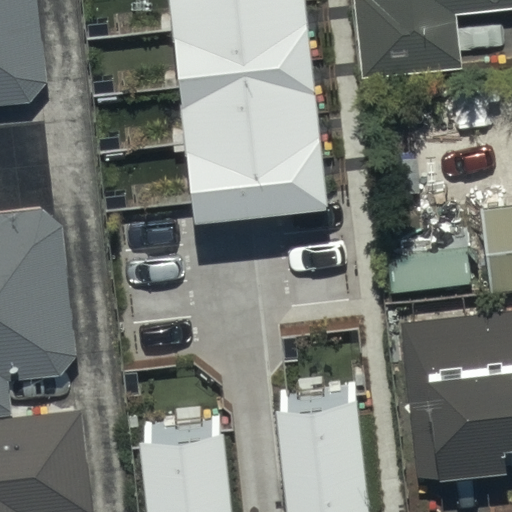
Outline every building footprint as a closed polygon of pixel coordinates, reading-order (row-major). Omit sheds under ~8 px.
[(0,0),(0,78),(42,73),(31,0),(0,0)] [(305,0),(177,0),(200,205),(327,191),(305,0)] [(511,0),(355,0),(363,67),(469,56),(463,0),(511,0)] [(511,186),(483,190),(494,274),(511,271),(511,186)] [(0,396),(17,395),(14,366),(65,360),(80,338),(64,208),(41,193),(0,196),(0,396)] [(511,290),(406,302),(422,451),(511,441),(511,290)] [(370,511),(356,381),(280,390),(294,511),(370,511)] [(94,492),(83,394),(0,403),(0,511),(37,511),(36,498),(94,492)] [(231,511),(221,412),(145,420),(155,511),(231,511)]
